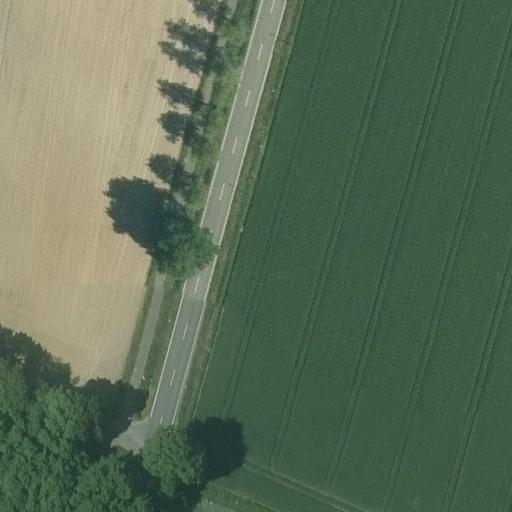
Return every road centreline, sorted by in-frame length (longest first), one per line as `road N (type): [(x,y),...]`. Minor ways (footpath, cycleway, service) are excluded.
road 1 (secondary): [(151,447),(272,0)]
road 2 (unclassified): [(151,447),(0,381)]
